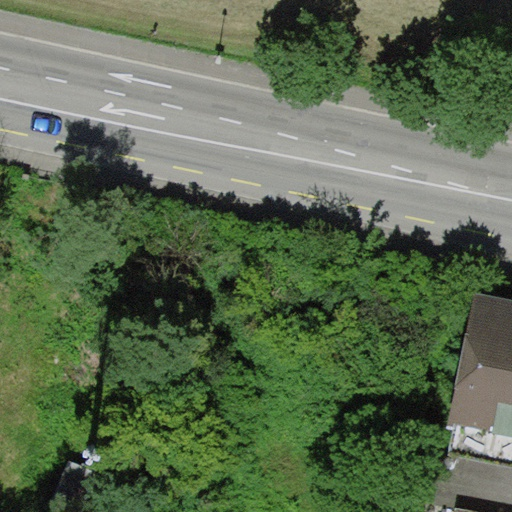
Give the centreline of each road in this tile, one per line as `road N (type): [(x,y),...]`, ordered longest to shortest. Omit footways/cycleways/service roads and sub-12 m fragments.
road 1 (primary): [(511,174),(0,66)]
road 2 (primary): [(0,124),(511,230)]
